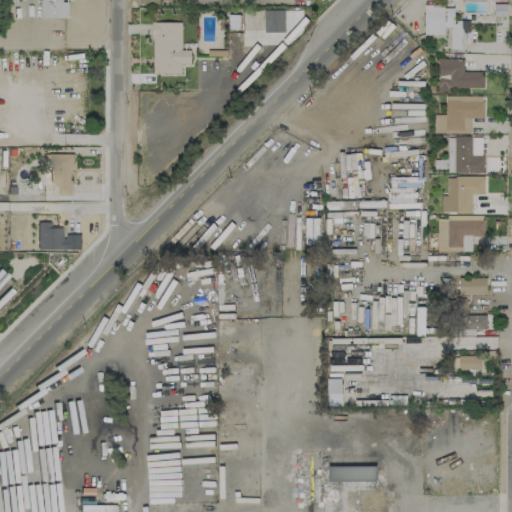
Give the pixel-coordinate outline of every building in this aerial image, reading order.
[(68,18),(68,0),(41,0),(41,17),(68,18)] [(423,5),(424,26),(431,25),(432,34),(444,34),(443,4),(423,5)] [(284,32),(284,10),(264,9),(264,32),(284,32)] [(181,22),(155,22),(155,75),(181,75),(181,64),(190,64),(190,50),(181,50),(181,22)] [(484,88),(484,71),(463,71),(463,59),(438,59),(438,91),(448,91),(448,88),(484,88)] [(471,117),(483,117),(483,96),(446,95),(445,114),(434,114),(433,132),(471,133),(471,117)] [(447,137),(448,172),(483,172),(482,136),(447,137)] [(72,153),(49,154),(49,183),(57,183),(57,195),(72,195),(72,153)] [(483,176),(446,176),(446,195),(442,195),(441,212),(471,213),(471,193),(483,194),(483,176)] [(319,217),(304,217),(304,244),(319,244),(319,217)] [(483,235),(484,220),(437,219),(437,251),(471,251),(471,235),(483,235)] [(37,248),(80,249),(80,234),(63,234),(63,227),(50,227),(50,222),(37,222),(37,248)] [(487,296),(486,277),(453,278),(454,296),(487,296)] [(485,335),(486,316),(464,315),(463,334),(485,335)] [(480,355),(456,355),(456,369),(480,369),(480,355)] [(342,378),(328,377),(327,406),(341,406),(342,378)] [(376,481),(376,465),(328,466),(328,481),(376,481)]
